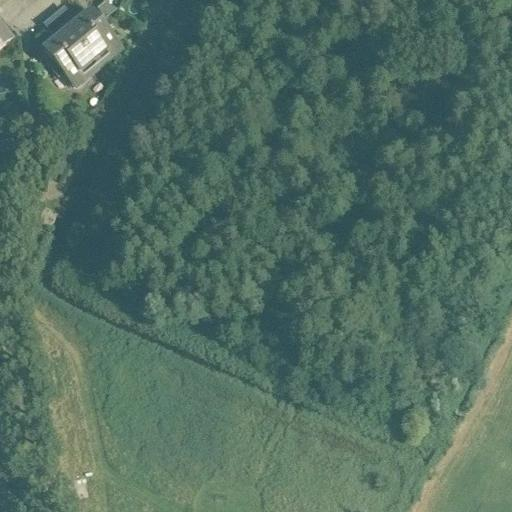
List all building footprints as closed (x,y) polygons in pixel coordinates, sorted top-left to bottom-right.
[(116,12),(104,5),(97,10),(105,20),(116,12)] [(89,14),(66,33),(97,70),(120,51),(89,14)] [(0,50),(12,40),(0,25),(0,50)] [(66,33),(43,52),(74,89),(97,70),(66,33)] [(53,146),(48,175),(61,177),(64,161),(71,162),(73,149),(53,146)]
